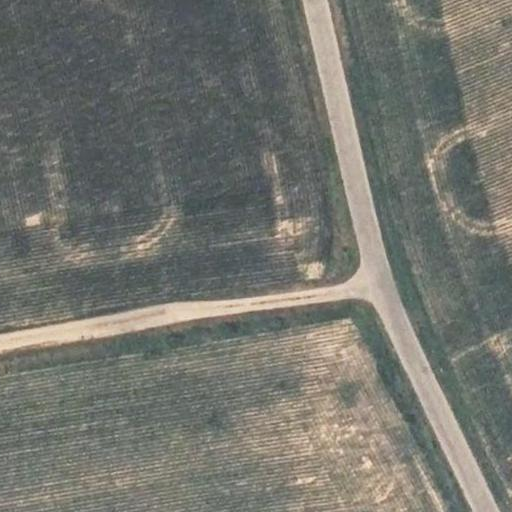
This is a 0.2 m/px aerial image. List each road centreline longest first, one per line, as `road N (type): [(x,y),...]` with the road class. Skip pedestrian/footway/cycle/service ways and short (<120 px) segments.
road 1 (unclassified): [(315,0),(380,284),(488,511)]
road 2 (track): [(0,342),(380,284)]
